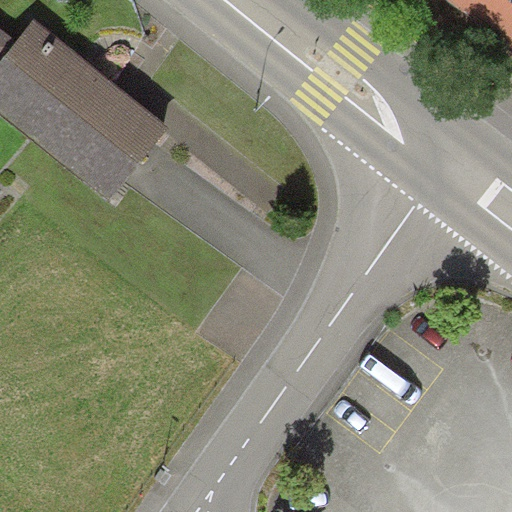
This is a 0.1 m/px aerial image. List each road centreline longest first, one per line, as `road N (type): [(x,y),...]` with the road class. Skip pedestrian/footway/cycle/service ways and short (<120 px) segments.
road 1 (residential): [(439,169),(199,511)]
road 2 (primary): [(233,0),(439,169)]
